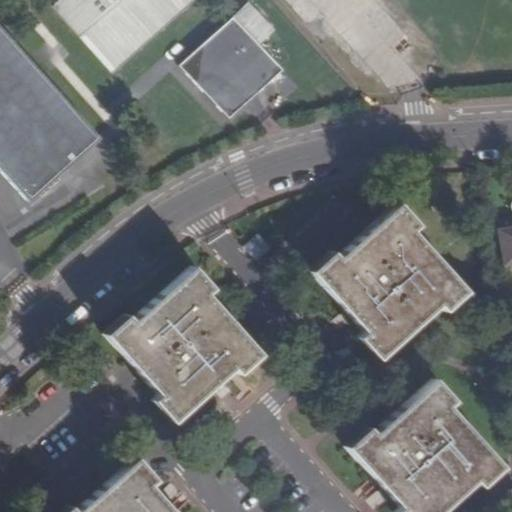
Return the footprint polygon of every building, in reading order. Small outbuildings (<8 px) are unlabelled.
[(108,72),(188,0),(55,0),(49,6),(108,72)] [(245,6),(178,67),(226,119),(278,72),(254,46),(269,32),(245,6)] [(0,174),(25,202),(92,141),(0,35),(0,174)] [(354,339),(374,362),(437,306),(442,313),(462,294),(408,233),(415,226),(397,207),(334,258),(330,253),(307,273),(361,334),(354,339)] [(511,227),(495,230),(501,268),(511,266),(511,227)] [(258,356),(202,293),(209,288),(190,268),(128,323),(121,316),(101,334),(116,352),(154,396),(149,401),(169,424),(230,370),(236,375),(258,356)] [(243,370),(219,391),(240,415),(264,394),(243,370)] [(499,469),(445,408),(450,402),(432,382),(371,435),(367,430),(344,449),(396,508),(392,511),(438,511),(473,482),(477,487),(499,469)] [(61,511),(166,511),(145,486),(152,480),(134,461),(74,511),(69,511),(66,508),(61,511)]
